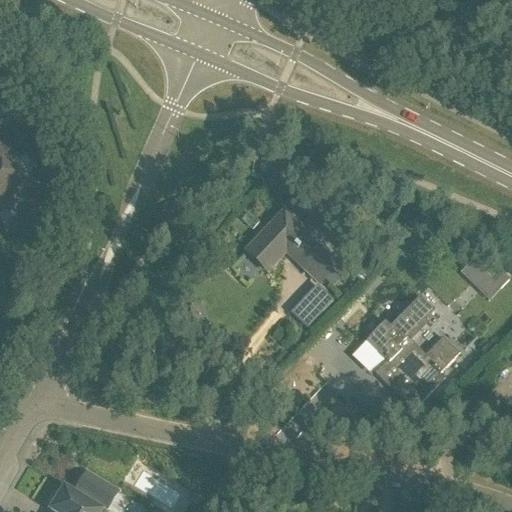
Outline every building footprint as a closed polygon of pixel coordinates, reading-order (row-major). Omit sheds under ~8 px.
[(0,207),(23,182),(0,161),(23,136),(0,114),(0,207)] [(292,247),(311,264),(305,270),(319,285),(324,279),(335,267),(339,263),(321,246),(333,234),(314,215),(302,227),(292,217),(286,211),(247,252),(268,273),(292,247)] [(402,249),(412,259),(426,245),(416,235),(402,249)] [(490,302),(509,283),(481,254),(461,273),(490,302)] [(334,288),(345,276),(335,267),(324,279),(334,288)] [(370,278),(362,272),(356,279),(363,286),(370,278)] [(309,329),(335,301),(318,286),(292,314),(309,329)] [(459,355),(443,339),(426,358),(407,340),(434,311),(420,298),(391,329),(385,324),(367,343),(388,364),(379,372),(390,382),(386,386),(404,403),(414,412),(443,379),(440,376),(459,355)] [(297,375),(315,376),(316,353),(298,352),(297,375)] [(80,494),(78,498),(65,490),(62,495),(59,493),(52,505),(55,506),(51,511),(52,511),(100,511),(103,509),(101,507),(103,504),(109,508),(118,492),(86,472),(75,491),(80,494)]
